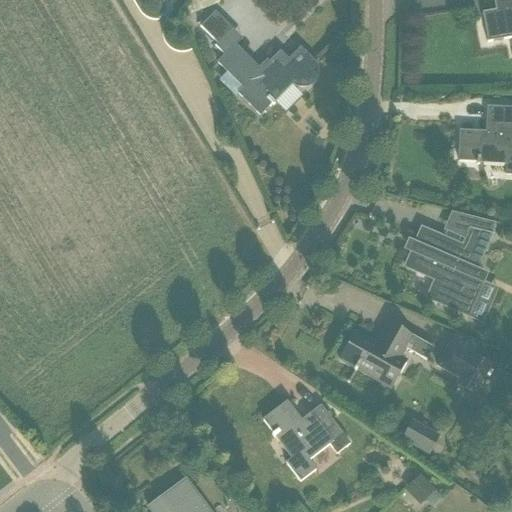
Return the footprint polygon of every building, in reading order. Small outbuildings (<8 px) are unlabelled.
[(511,39),(511,0),(492,0),(493,4),(499,3),(500,11),(481,14),(487,44),(511,39)] [(315,66),(314,64),(299,50),(287,62),(280,55),(280,54),(279,53),(260,72),(234,46),(217,63),(243,90),(238,95),(259,116),(270,105),(271,106),(273,104),(272,102),(290,84),(293,86),(295,87),(296,88),(299,88),(302,89),(305,89),(307,88),(309,87),(311,86),(312,84),(314,83),(315,81),(316,80),(316,79),(316,77),(317,75),(317,73),(317,72),(316,70),(316,69),(315,67),(315,66)] [(506,175),(511,175),(511,109),(486,108),(485,134),(459,132),(458,163),(476,164),(476,166),(478,166),(478,163),(506,164),(506,175)] [(404,268),(434,281),(426,300),(467,317),(485,276),(476,273),(492,235),(468,229),(468,231),(470,231),(462,248),(421,230),(404,268)] [(354,369),(353,371),(355,372),(357,369),(389,387),(404,363),(397,358),(403,349),(426,361),(432,349),(388,324),(375,347),(353,334),(338,360),(354,369)] [(459,380),(472,357),(449,345),(436,367),(459,380)] [(320,407),(300,422),(286,404),(262,422),(272,435),(292,459),(285,464),(299,483),(315,471),(308,462),(328,446),(335,456),(349,445),(320,407)] [(425,433),(414,451),(427,458),(437,440),(425,433)] [(148,509),(149,511),(208,511),(185,481),(148,509)] [(419,507),(425,502),(432,509),(442,500),(427,484),(420,490),(411,481),(403,489),(419,507)]
